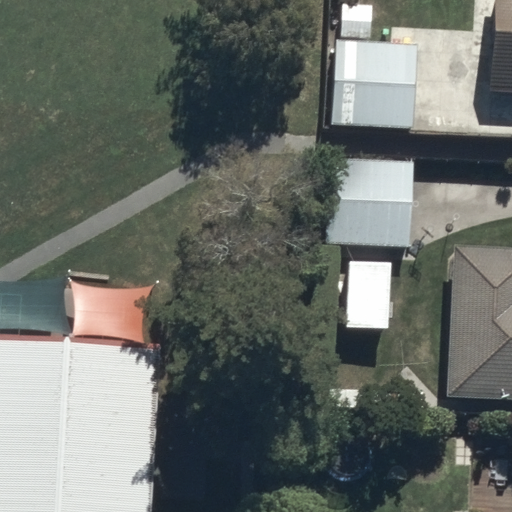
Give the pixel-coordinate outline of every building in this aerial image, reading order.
[(511,4),(493,4),(490,107),(511,107),(511,4)] [(326,145),(414,148),(418,54),(374,52),(375,22),(330,21),(326,145)] [(407,265),(409,171),(324,170),(321,262),(407,265)] [(511,264),(451,261),(447,415),(511,416),(511,264)] [(149,511),(159,352),(0,343),(0,511),(149,511)]
